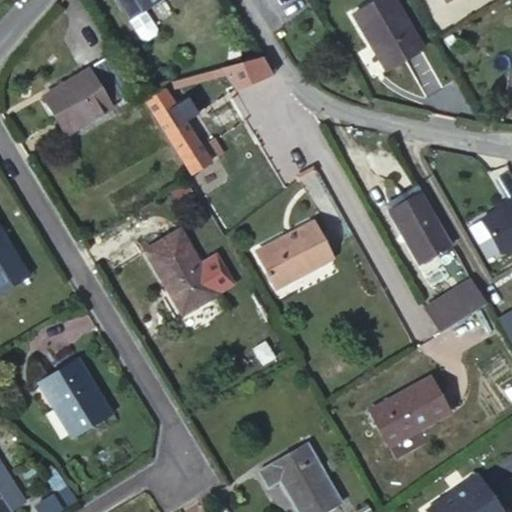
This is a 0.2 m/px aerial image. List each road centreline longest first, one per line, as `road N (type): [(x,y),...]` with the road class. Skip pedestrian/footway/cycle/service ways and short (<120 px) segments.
road 1 (residential): [(173,467),(173,427),(0,142)]
road 2 (residential): [(249,0),(289,75),(315,100),(391,125),(511,147)]
